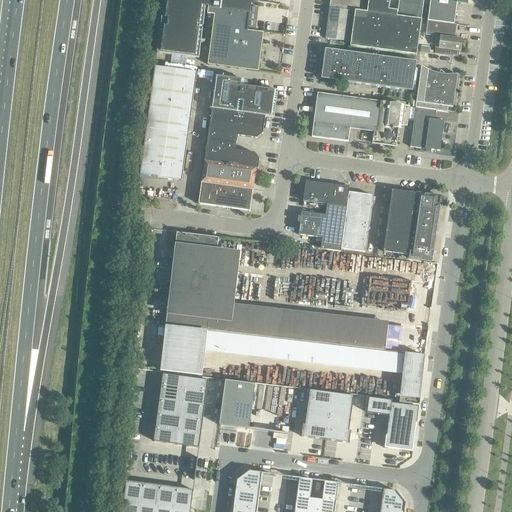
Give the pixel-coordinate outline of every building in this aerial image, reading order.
[(163,0),(156,53),(172,55),(188,57),(199,58),(206,7),(208,7),(250,13),(255,14),(256,8),(251,7),(252,1),(257,2),(257,0),(163,0)] [(359,11),(360,0),(330,0),(330,7),(330,8),(359,11)] [(390,0),(368,0),(367,13),(355,11),(351,46),(417,55),(422,20),(397,17),(398,10),(389,9),(390,0)] [(399,0),(397,17),(422,20),(424,0),(399,0)] [(430,0),(428,21),(454,24),(457,3),(467,5),(467,0),(430,0)] [(208,7),(208,14),(215,15),(208,65),(258,72),(260,62),(262,62),(263,52),(261,52),(264,33),(255,32),(247,31),(248,20),(249,20),(250,13),(208,7)] [(326,39),(346,42),(350,11),(330,9),(326,39)] [(436,47),(435,54),(458,57),(459,51),(461,51),(463,40),(455,39),(457,25),(454,24),(428,21),(426,36),(440,37),(439,48),(436,47)] [(325,52),(327,54),(324,77),(342,80),(343,82),(413,92),(417,62),(325,50),(325,52)] [(182,181),(197,73),(155,67),(140,175),(182,181)] [(421,67),(416,108),(436,111),(447,112),(448,107),(453,108),(453,106),(458,75),(446,76),(441,71),(439,73),(428,70),(421,67)] [(212,109),(266,117),(274,118),(278,91),(243,86),(244,80),(215,76),(210,109),(212,109)] [(312,137),(349,142),(350,130),(374,133),(372,144),(396,147),(399,129),(401,129),(402,118),(408,119),(410,106),(318,94),(312,137)] [(435,120),(436,111),(416,108),(410,147),(426,150),(426,152),(431,152),(431,150),(440,152),(444,121),(435,120)] [(212,109),(207,140),(237,144),(238,136),(257,139),(263,134),(266,117),(212,109)] [(236,144),(207,140),(204,162),(256,169),(258,169),(259,159),(255,153),(236,151),(236,144)] [(256,169),(204,162),(201,183),(253,190),(256,169)] [(303,202),(327,205),(330,185),(306,182),(303,202)] [(253,191),(201,184),(198,204),(199,205),(250,212),(253,191)] [(327,205),(347,207),(349,193),(350,188),(330,185),(327,205)] [(384,252),(409,256),(417,194),(392,191),(384,252)] [(349,193),(347,207),(341,249),(365,252),(373,196),(349,193)] [(440,205),(437,205),(438,196),(418,193),(408,259),(432,263),(440,205)] [(341,252),(341,249),(347,207),(327,205),(326,216),(302,212),(299,235),(322,239),(321,249),(341,252)] [(161,362),(160,371),(174,372),(202,376),(205,352),(208,331),(215,268),(217,249),(219,238),(186,234),(177,233),(166,326),(165,328),(161,362)] [(270,313),(268,338),(273,338),(355,348),(358,323),(270,313)] [(273,338),(271,359),(352,369),(355,348),(273,338)] [(400,400),(399,403),(419,406),(419,402),(425,356),(405,353),(402,375),(400,400)] [(163,375),(154,442),(199,448),(208,381),(163,375)] [(225,381),(219,425),(249,429),(255,385),(225,381)] [(305,423),(303,435),(327,438),(333,391),(311,389),(306,423),(305,423)] [(333,391),(327,438),(351,441),(352,429),(350,429),(354,395),(333,391)] [(369,398),(367,413),(389,416),(387,436),(386,436),(384,449),(413,452),(417,424),(416,423),(418,407),(392,404),(392,401),(369,398)] [(237,483),(232,511),(257,511),(263,473),(252,472),(237,483)] [(323,493),(317,493),(311,492),(313,480),(300,479),(293,511),(332,511),(338,484),(325,482),(323,493)] [(126,481),(122,511),(190,511),(193,490),(127,481),(126,481)] [(383,495),(380,511),(404,511),(405,511),(404,511),(405,506),(406,503),(404,502),(397,493),(398,493),(396,491),(394,491),(387,490),(383,489),(383,495)]
